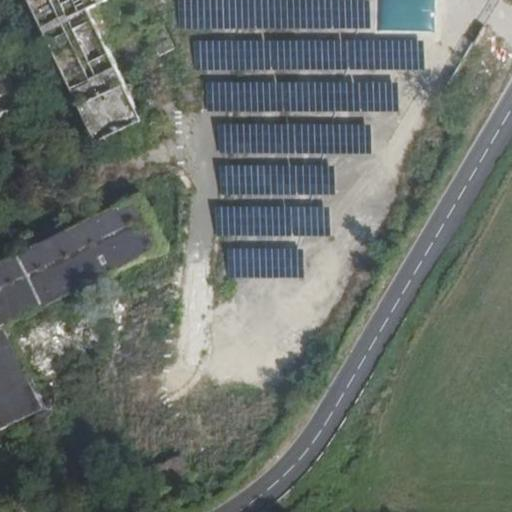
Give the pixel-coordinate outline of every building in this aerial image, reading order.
[(93,10),(112,1),(111,0),(29,0),(109,152),(154,132),(93,10)] [(0,134),(35,120),(0,50),(0,134)] [(168,249),(143,197),(60,237),(64,245),(43,255),(39,247),(0,266),(0,423),(3,431),(50,408),(10,325),(168,249)] [(64,245),(60,237),(39,247),(43,255),(64,245)] [(134,511),(121,484),(64,511),(134,511)]
